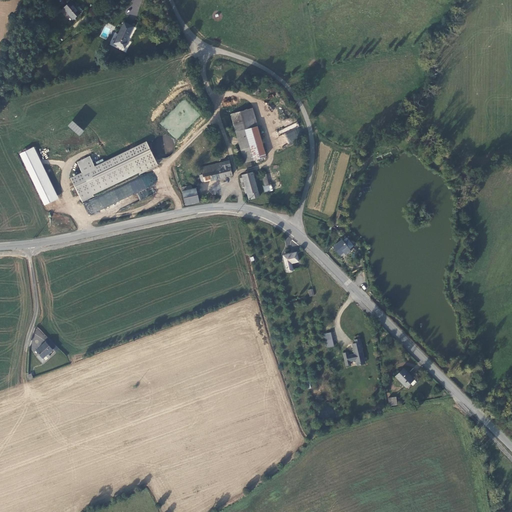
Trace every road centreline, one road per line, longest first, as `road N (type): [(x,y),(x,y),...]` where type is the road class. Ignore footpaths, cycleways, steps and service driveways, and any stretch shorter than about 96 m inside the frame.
road 1 (tertiary): [(290,229),(511,447)]
road 2 (unclassified): [(290,229),(311,164),(301,106),(264,68),(199,44),(171,0)]
road 3 (tertiary): [(0,246),(217,207),(265,214),(290,229)]
road 4 (unknown): [(209,100),(189,143),(152,173),(181,213)]
